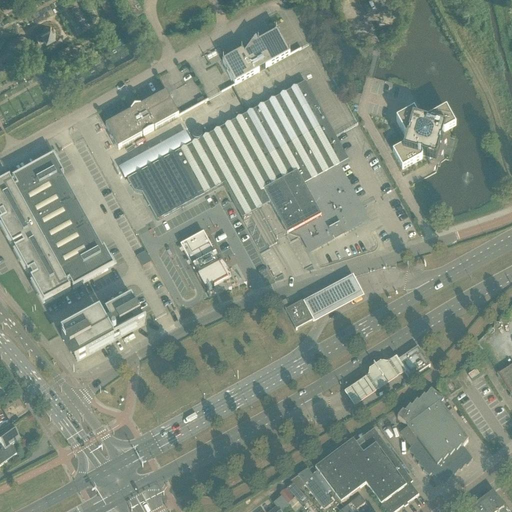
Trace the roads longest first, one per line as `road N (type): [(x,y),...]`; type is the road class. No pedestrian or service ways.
road 1 (primary): [(511,242),(120,462)]
road 2 (primary): [(137,488),(511,274)]
road 3 (unclassified): [(511,217),(226,311),(133,359)]
road 4 (unclassified): [(0,160),(282,0)]
road 5 (unknown): [(353,0),(382,54),(369,122),(430,246)]
